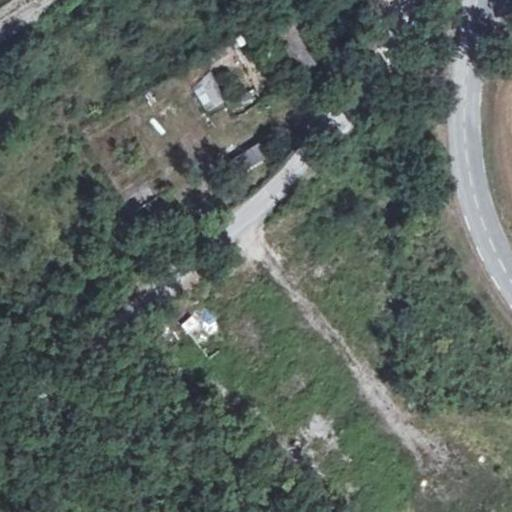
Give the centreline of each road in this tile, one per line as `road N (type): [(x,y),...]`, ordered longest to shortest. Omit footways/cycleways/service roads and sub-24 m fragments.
road 1 (track): [(0,435),(350,114),(404,0)]
road 2 (secondary): [(475,0),(466,88),(471,163),(487,230),(511,280)]
